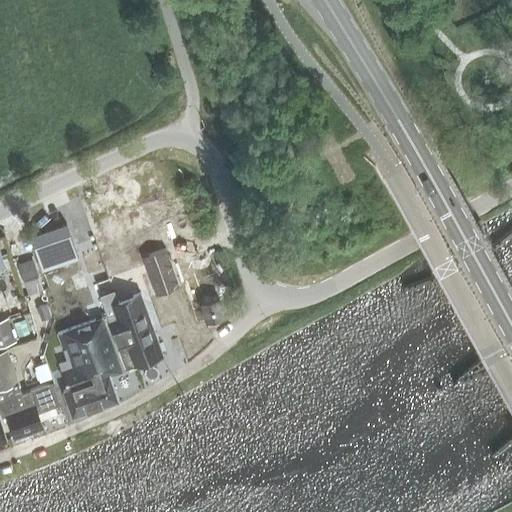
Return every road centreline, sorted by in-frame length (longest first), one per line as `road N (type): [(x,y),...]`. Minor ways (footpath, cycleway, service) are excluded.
road 1 (primary): [(511,327),(325,0)]
road 2 (track): [(0,457),(117,411),(178,373),(232,331),(264,290)]
road 3 (unclassified): [(264,290),(295,299),(321,293),(511,188)]
road 4 (unclassified): [(0,212),(159,138),(182,136)]
road 5 (unclassified): [(264,290),(246,266),(207,149),(182,136)]
road 6 (unclassified): [(182,136),(191,91),(163,0)]
